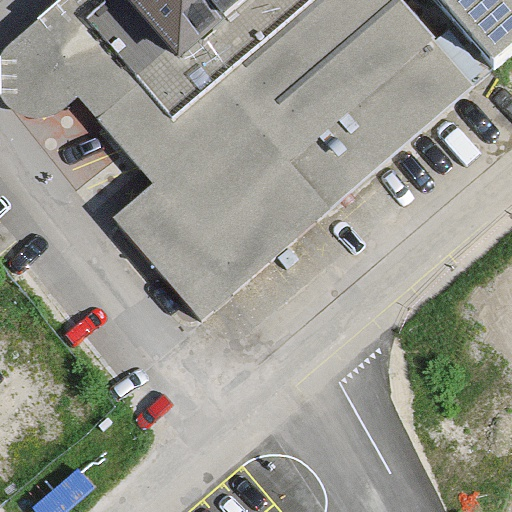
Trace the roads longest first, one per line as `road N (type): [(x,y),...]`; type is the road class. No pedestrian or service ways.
road 1 (residential): [(511,192),(233,425)]
road 2 (residential): [(233,425),(0,155)]
road 3 (residential): [(233,425),(130,511)]
